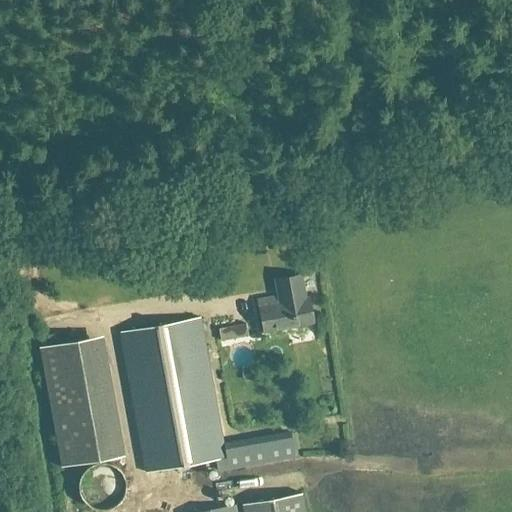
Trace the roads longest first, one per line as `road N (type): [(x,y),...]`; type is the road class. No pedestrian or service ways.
road 1 (track): [(0,252),(511,146)]
road 2 (track): [(224,0),(263,197)]
